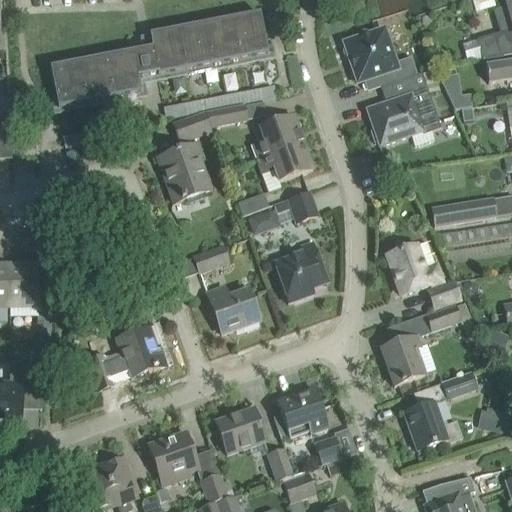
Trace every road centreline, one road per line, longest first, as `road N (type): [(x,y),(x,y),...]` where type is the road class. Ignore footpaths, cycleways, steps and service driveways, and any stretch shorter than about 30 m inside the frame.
road 1 (residential): [(204,392),(126,173),(110,166),(15,203)]
road 2 (residential): [(346,341),(360,261),(358,217),(307,53),(304,0)]
road 3 (residential): [(0,466),(204,392)]
road 4 (residential): [(388,511),(346,341)]
road 5 (residential): [(204,392),(346,341)]
